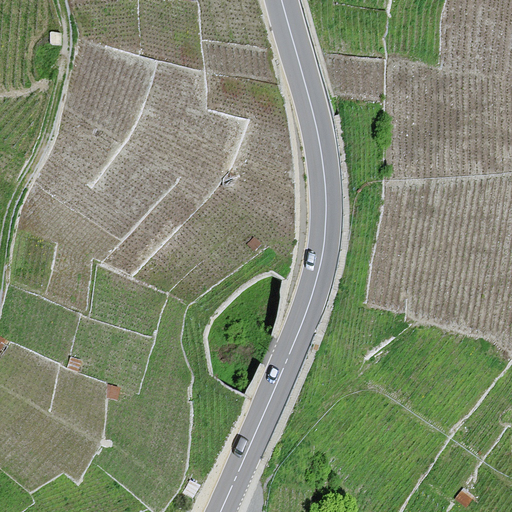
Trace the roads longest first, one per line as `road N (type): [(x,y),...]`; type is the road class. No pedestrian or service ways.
road 1 (secondary): [(282,0),(325,176),(324,248),(303,321),(221,511)]
road 2 (track): [(61,76),(49,147),(19,207),(0,294)]
